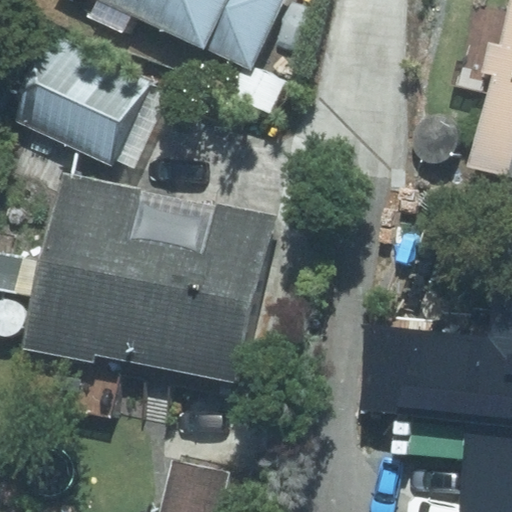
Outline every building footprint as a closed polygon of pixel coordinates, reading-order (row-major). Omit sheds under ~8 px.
[(126,0),(273,68),(304,0),(126,0)] [(501,71),(511,72),(511,105),(502,166),(511,167),(511,43),(505,43),(501,71)] [(75,46),(39,123),(132,167),(167,89),(75,46)] [(88,175),(53,350),(121,363),(123,351),(265,380),(298,217),(88,175)] [(192,461),(182,511),(244,511),(252,471),(192,461)]
